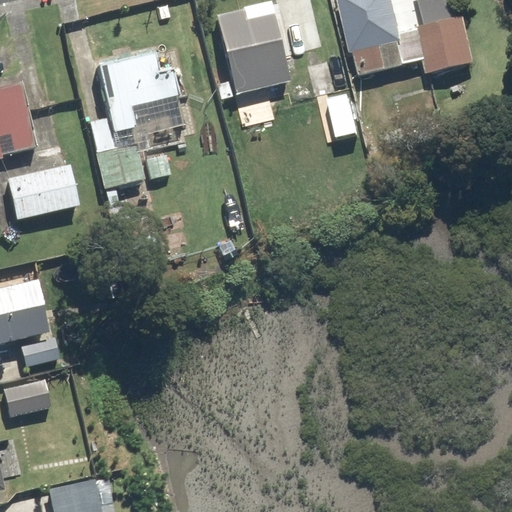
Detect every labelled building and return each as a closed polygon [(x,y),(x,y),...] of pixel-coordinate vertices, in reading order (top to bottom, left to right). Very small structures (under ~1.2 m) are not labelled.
[(245,0),(248,11),(214,19),(234,99),(291,86),(270,0),(245,0)] [(338,0),(359,81),(422,65),(426,80),(478,66),(465,19),(453,22),(447,0),(436,0),(418,5),(425,29),(404,34),(394,0),(338,0)] [(108,120),(89,124),(104,192),(145,183),(139,155),(152,152),(148,135),(188,126),(177,74),(160,78),(154,55),(96,67),(108,120)] [(0,163),(2,163),(0,156),(0,139),(8,138),(12,157),(34,152),(19,86),(0,90),(0,163)] [(69,121),(52,126),(59,152),(76,147),(69,121)] [(7,182),(16,223),(78,209),(69,169),(7,182)] [(0,349),(19,346),(24,371),(56,365),(39,281),(0,288),(0,349)]
